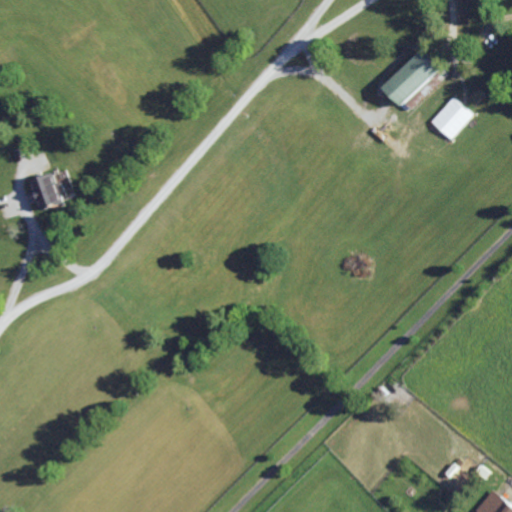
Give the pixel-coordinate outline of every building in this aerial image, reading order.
[(433,94),(414,111),(408,105),(403,110),(398,104),(385,90),(386,89),(406,69),(427,50),(452,76),(433,94)] [(451,143),(473,119),(453,101),(431,125),(451,143)] [(72,174),(69,178),(73,183),(59,195),(64,200),(54,209),(50,204),(48,202),(36,188),(61,167),(62,169),(65,166),(72,174)] [(234,295),(239,300),(219,317),(200,334),(196,329),(191,333),(187,328),(185,327),(190,323),(185,318),(224,284),(231,291),(234,295)] [(511,502),(511,511),(480,511),(478,510),(495,489),(503,495),(511,502)]
